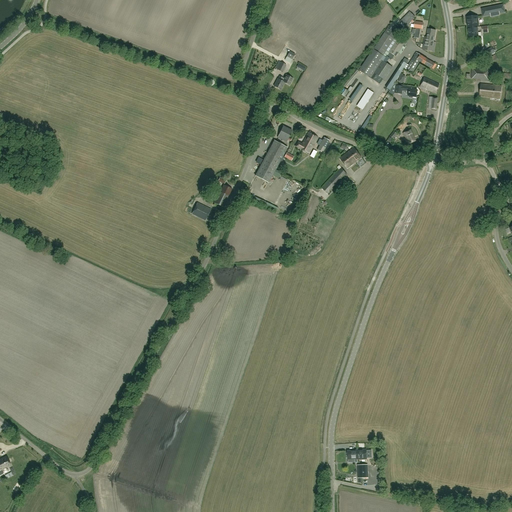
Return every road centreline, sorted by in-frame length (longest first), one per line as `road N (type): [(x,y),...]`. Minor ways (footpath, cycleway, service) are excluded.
road 1 (unclassified): [(74,475),(97,458),(216,239),(269,103)]
road 2 (tertiary): [(332,511),(338,400),(432,161)]
road 3 (unclassified): [(432,161),(342,139),(269,103)]
road 4 (tertiary): [(432,161),(451,47),(444,0)]
road 5 (unclassified): [(269,103),(247,91),(241,70),(267,0)]
